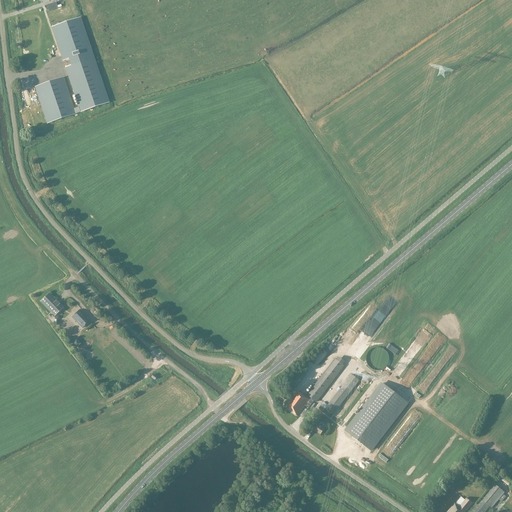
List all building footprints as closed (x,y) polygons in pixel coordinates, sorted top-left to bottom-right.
[(52,16),(54,21),(66,17),(64,12),(52,16)] [(80,18),(60,25),(74,64),(93,58),(80,18)] [(95,58),(65,68),(81,113),(110,103),(95,58)] [(75,114),(63,78),(35,87),(47,124),(75,114)] [(40,302),(54,316),(63,308),(49,293),(40,302)] [(383,294),(376,300),(378,303),(385,296),(383,294)] [(79,310),(72,317),(82,328),(89,322),(84,316),(85,315),(79,310)] [(336,334),(330,341),(336,346),(342,339),(336,334)] [(378,348),(377,348),(376,348),(375,348),(373,349),(372,349),(371,350),(369,351),(368,352),(367,353),(367,355),(366,356),(366,358),(366,360),(366,361),(366,362),(366,364),(367,365),(368,366),(368,367),(369,368),(370,369),(372,370),(373,370),(375,371),(376,371),(378,371),(380,371),(381,370),(383,370),(384,369),(385,368),(386,367),(387,366),(387,365),(388,364),(388,363),(389,361),(389,360),(389,358),(388,357),(388,355),(387,354),(386,352),(385,351),(384,350),(382,349),(381,349),(380,348),(378,348)] [(338,357),(336,360),(334,359),(307,395),(306,397),(301,393),(300,394),(297,391),(285,407),(297,416),(305,406),(307,407),(310,402),(312,399),(316,402),(344,366),(342,365),(344,362),(338,357)] [(288,383),(295,388),(305,375),(298,370),(288,383)] [(338,392),(327,405),(323,402),(321,406),(324,408),(324,409),(333,415),(359,380),(351,374),(340,389),(338,387),(335,390),(338,392)] [(420,383),(427,389),(432,383),(425,377),(420,383)] [(382,384),(345,431),(370,451),(407,403),(382,384)] [(300,415),(304,418),(308,412),(304,409),(300,415)] [(323,425),(321,423),(319,425),(318,425),(314,430),(320,435),(324,429),(321,427),(323,425)] [(499,479),(507,486),(510,483),(502,476),(499,479)] [(494,484),(470,511),(484,511),(489,507),(491,508),(499,500),(501,502),(503,500),(506,497),(503,494),(504,493),(494,484)] [(464,511),(472,503),(466,498),(459,506),(455,503),(447,511),(464,511)]
